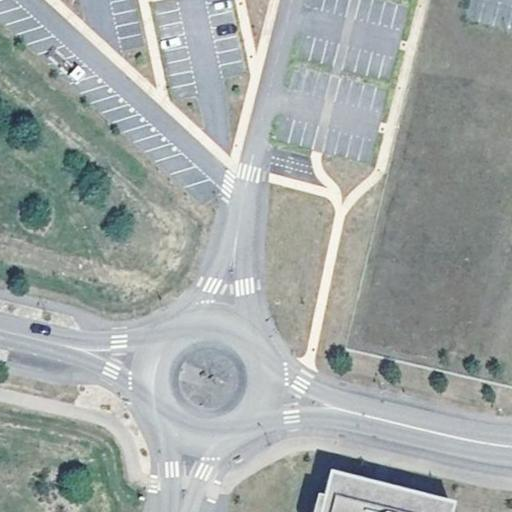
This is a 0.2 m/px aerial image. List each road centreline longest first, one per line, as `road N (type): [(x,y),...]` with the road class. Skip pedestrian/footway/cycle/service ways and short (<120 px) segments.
road 1 (unclassified): [(265,395),(511,444)]
road 2 (unclassified): [(265,395),(264,357),(222,321),(184,325),(156,351),(150,370)]
road 3 (unclassified): [(0,332),(150,370)]
